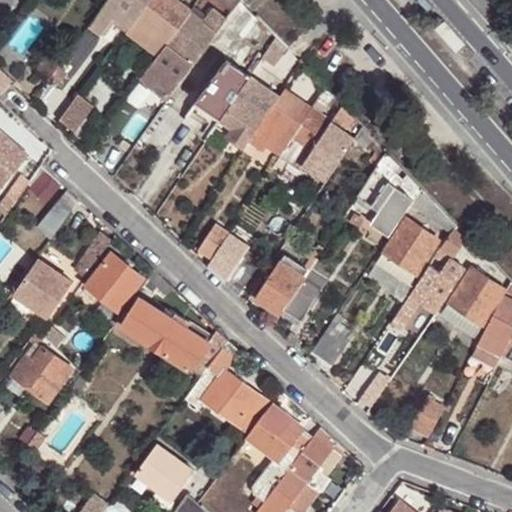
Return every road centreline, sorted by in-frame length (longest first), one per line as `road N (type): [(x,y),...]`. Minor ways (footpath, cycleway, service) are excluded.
road 1 (residential): [(391,457),(87,181),(6,94)]
road 2 (residential): [(371,0),(511,162)]
road 3 (residential): [(511,501),(391,457)]
